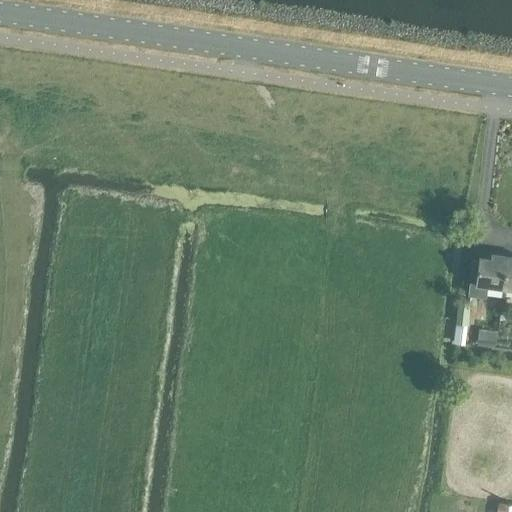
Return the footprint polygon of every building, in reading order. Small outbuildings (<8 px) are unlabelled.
[(489,286),(505,288),(509,256),(492,254),(491,259),(479,257),(476,283),(471,283),(469,296),(487,298),(489,286)] [(466,324),(469,299),(458,298),(455,323),(466,324)] [(455,325),(453,343),(456,344),(464,345),(466,327),(458,326),(455,325)] [(494,347),(497,332),(479,329),(476,344),(494,347)] [(511,511),(511,504),(500,503),(498,511),(511,511)]
